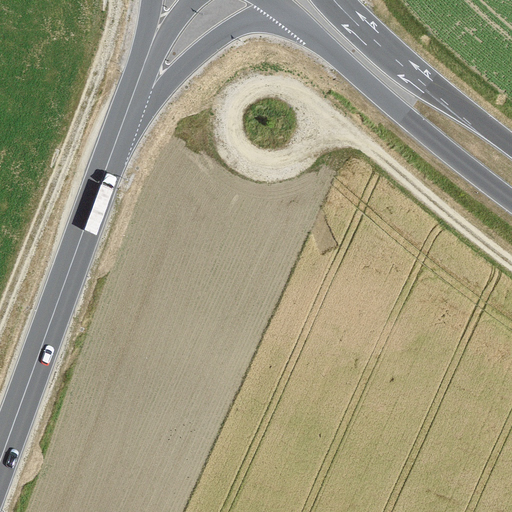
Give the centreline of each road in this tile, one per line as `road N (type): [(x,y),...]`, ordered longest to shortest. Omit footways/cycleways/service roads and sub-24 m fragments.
road 1 (track): [(511,249),(378,139),(322,164),(287,164),(266,136),(276,102),(310,91),(344,107)]
road 2 (primary): [(0,464),(115,140)]
road 3 (track): [(0,320),(116,0)]
road 4 (secondary): [(284,13),(511,198)]
road 5 (secondary): [(511,145),(419,77),(336,0)]
road 6 (primary): [(115,140),(200,51),(246,21),(284,13)]
